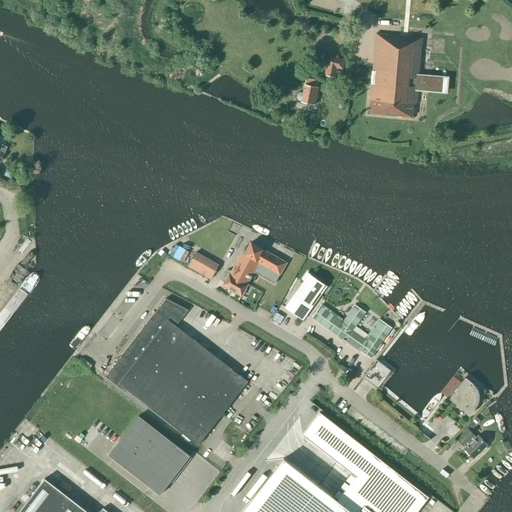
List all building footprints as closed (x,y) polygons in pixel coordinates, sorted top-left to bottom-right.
[(376,34),(368,113),(380,114),(380,115),(403,117),(403,116),(412,117),(413,104),(416,105),(416,104),(412,103),(414,87),(442,89),(442,78),(407,75),(410,43),(403,43),(403,36),(376,34)] [(324,76),(335,78),(336,73),(341,74),(343,60),(330,57),(328,66),(326,66),(324,76)] [(316,87),(317,82),(306,80),(305,85),(304,85),(303,93),(301,93),(298,93),(297,95),(296,97),(297,99),(299,101),(301,101),(301,102),(315,105),(318,88),(316,87)] [(269,112),(273,104),(258,97),(254,105),(269,112)] [(14,180),(18,171),(8,167),(4,176),(14,180)] [(230,272),(222,286),(241,296),(248,284),(247,284),(253,272),(274,284),(286,263),(251,243),(240,261),(238,259),(231,272),(230,272)] [(210,280),(219,265),(196,251),(187,267),(210,280)] [(317,279),(310,274),(308,276),(307,275),(283,305),(296,314),(305,301),(308,302),(317,289),(314,287),(317,282),(316,281),(317,279)] [(198,445),(247,381),(176,326),(188,310),(166,298),(105,377),(125,392),(126,390),(198,445)] [(342,324),(340,322),(342,319),(321,304),(312,317),(370,358),(391,328),(379,319),(366,338),(365,337),(364,339),(352,331),(365,313),(355,306),(342,324)] [(218,337),(224,329),(208,320),(202,328),(209,334),(211,331),(218,337)] [(377,389),(391,371),(376,360),(363,377),(377,389)] [(469,415),(475,408),(476,407),(476,406),(477,404),(478,402),(478,401),(478,400),(479,398),(479,397),(479,396),(479,394),(478,394),(478,393),(478,392),(477,390),(476,388),(475,387),(475,386),(474,385),(473,385),(472,384),(465,378),(449,399),(469,415)] [(283,459),(241,511),(416,511),(428,497),(319,413),(302,435),(356,477),(337,501),(283,459)] [(160,495),(190,456),(138,416),(108,455),(160,495)] [(470,431),(477,423),(473,419),(466,427),(470,431)] [(463,446),(464,445),(474,435),(467,428),(456,439),(463,446)] [(474,435),(464,445),(466,447),(464,449),(473,458),(487,445),(478,435),(476,437),(474,435)] [(99,511),(86,511),(45,479),(19,511),(106,511),(102,509),(99,511)]
